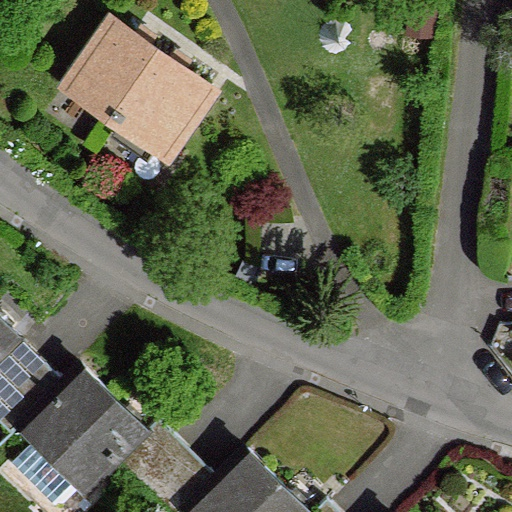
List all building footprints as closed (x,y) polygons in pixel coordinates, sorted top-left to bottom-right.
[(114,15),(67,80),(170,149),(214,86),(114,15)] [(0,356),(22,334),(0,312),(0,356)] [(67,377),(22,334),(0,356),(0,417),(14,431),(23,422),(67,377)] [(83,361),(67,377),(23,422),(38,436),(85,481),(92,488),(119,460),(150,427),(83,361)] [(161,416),(150,427),(119,460),(172,511),(180,511),(188,505),(219,473),(161,416)] [(61,505),(85,481),(38,436),(14,461),(61,505)] [(248,444),(219,473),(188,505),(194,511),(313,511),(315,511),(248,444)] [(346,511),(330,496),(315,511),(313,511),(346,511)]
